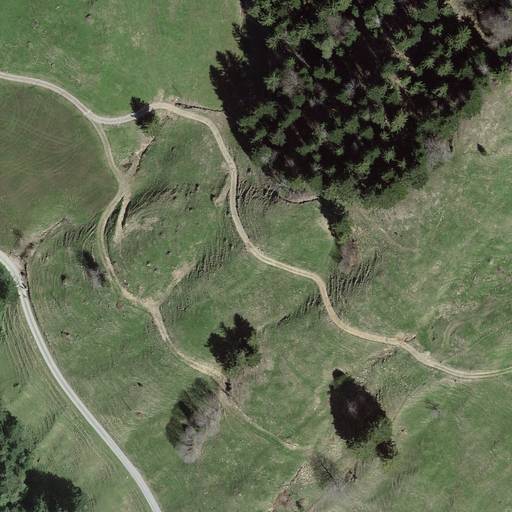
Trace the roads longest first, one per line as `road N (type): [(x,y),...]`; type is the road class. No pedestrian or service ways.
road 1 (track): [(511,368),(450,369),(347,328),(331,316),(314,280),(261,258),(239,233),(222,153),(199,119),(159,106),(102,120)]
road 2 (unclassified): [(0,255),(15,270),(38,340),(157,511)]
